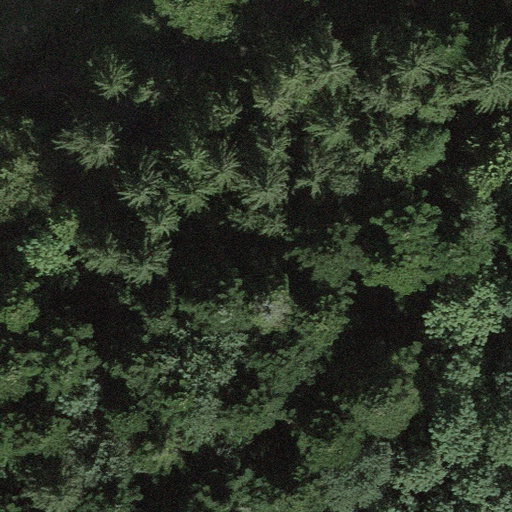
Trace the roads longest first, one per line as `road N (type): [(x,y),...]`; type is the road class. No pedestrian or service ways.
road 1 (track): [(270,0),(0,208)]
road 2 (track): [(511,216),(453,309),(348,511)]
